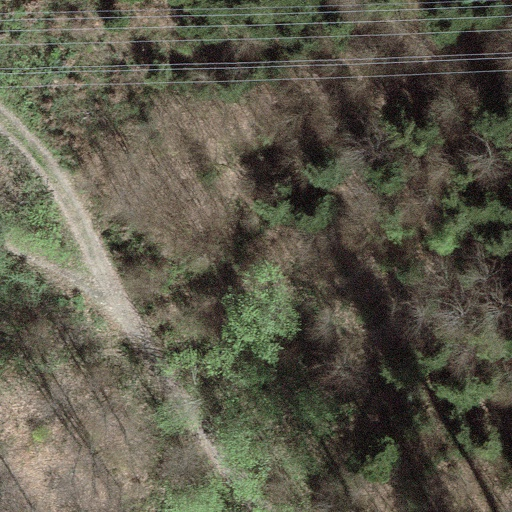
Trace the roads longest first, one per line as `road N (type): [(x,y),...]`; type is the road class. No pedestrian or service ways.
road 1 (track): [(0,116),(48,172),(118,311),(260,511)]
road 2 (track): [(118,311),(0,240)]
